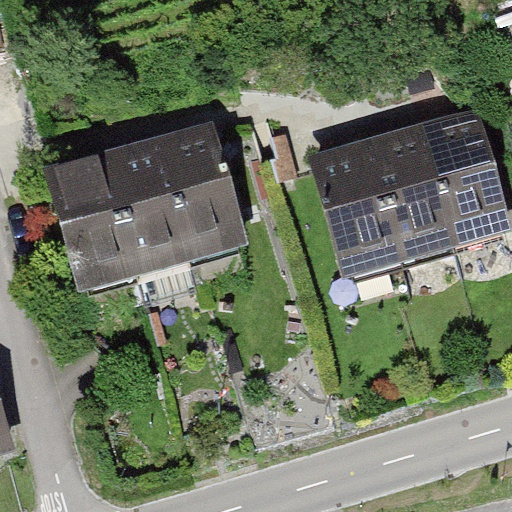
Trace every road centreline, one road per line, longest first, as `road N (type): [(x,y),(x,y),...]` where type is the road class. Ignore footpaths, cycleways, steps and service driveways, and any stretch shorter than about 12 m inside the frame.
road 1 (tertiary): [(511,427),(228,511)]
road 2 (track): [(0,272),(70,511)]
